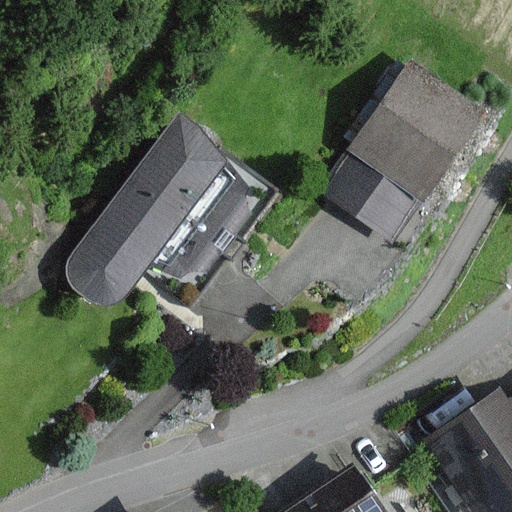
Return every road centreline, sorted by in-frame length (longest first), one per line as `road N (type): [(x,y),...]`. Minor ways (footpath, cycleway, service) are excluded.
road 1 (residential): [(511,313),(472,348),(394,393),(181,460),(64,511)]
road 2 (track): [(319,419),(355,372),(404,334),(511,164)]
